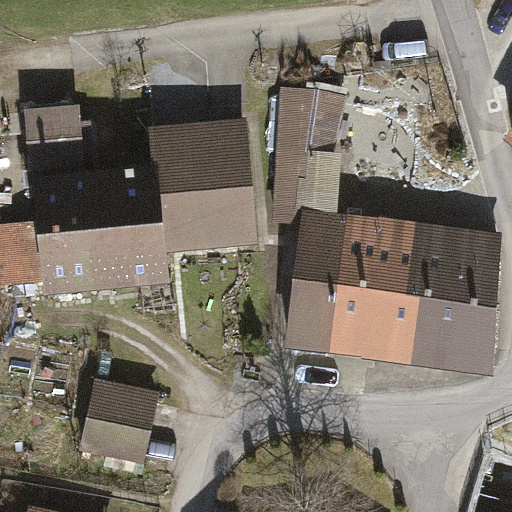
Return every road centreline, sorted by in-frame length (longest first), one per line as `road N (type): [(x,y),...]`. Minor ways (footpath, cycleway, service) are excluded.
road 1 (residential): [(189,511),(213,449),(250,419),(303,409),(420,408),(511,386)]
road 2 (residential): [(511,204),(451,0)]
road 3 (track): [(229,431),(171,357),(101,308)]
